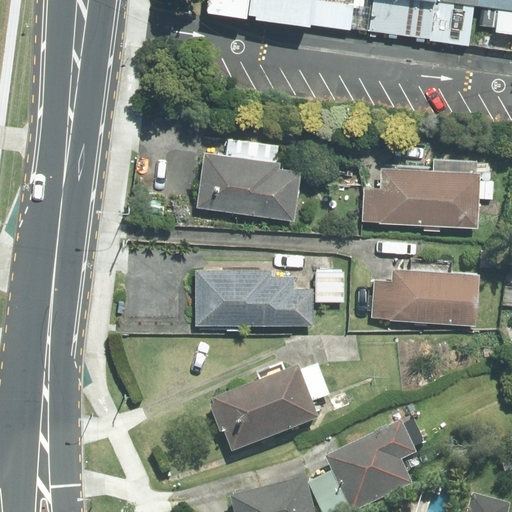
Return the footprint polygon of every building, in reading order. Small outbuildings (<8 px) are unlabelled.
[(511,0),(209,0),(209,7),(511,48),(511,0)] [(225,152),(204,149),(197,204),(293,217),(300,170),(273,166),(276,145),(227,139),(225,152)] [(380,185),(363,184),(362,219),(476,224),(479,159),(434,157),(434,168),(381,166),(380,185)] [(392,279),(373,277),(371,315),(474,322),(477,272),(393,267),(392,279)] [(270,268),(196,268),(196,322),(311,321),(311,286),(292,286),(292,273),(270,274),(270,268)] [(315,269),(315,299),(343,299),(343,269),(315,269)] [(310,403),(328,396),(317,366),(298,373),(310,403)] [(297,369),(213,402),(215,405),(210,407),(220,433),(225,432),(232,451),(316,419),(310,403),(298,373),(297,369)] [(399,423),(327,458),(333,471),(351,507),(352,511),(410,482),(399,460),(414,453),(399,423)] [(309,483),(322,511),(339,511),(351,507),(333,471),(309,483)] [(231,498),(234,511),(312,511),(304,480),(231,498)] [(472,496),(467,511),(507,511),(509,506),(472,496)]
